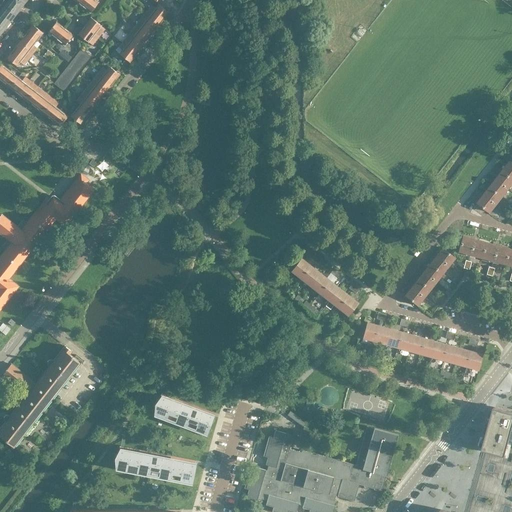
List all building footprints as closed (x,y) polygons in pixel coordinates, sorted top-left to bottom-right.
[(17,13),(23,5),(16,0),(10,0),(10,1),(9,0),(4,0),(3,2),(17,13)] [(90,12),(98,2),(95,0),(86,0),(82,6),(90,12)] [(17,13),(3,2),(0,5),(0,13),(10,21),(17,13)] [(162,21),(169,13),(158,5),(155,9),(152,6),(148,10),(162,21)] [(162,21),(148,10),(142,18),(156,29),(162,21)] [(10,21),(0,13),(0,26),(4,30),(10,21)] [(95,34),(101,26),(91,18),(85,26),(95,34)] [(156,29),(142,18),(135,27),(149,37),(156,29)] [(57,39),(65,29),(56,22),(48,32),(57,39)] [(37,41),(43,33),(33,25),(26,33),(37,41)] [(89,42),(95,34),(85,26),(79,34),(89,42)] [(149,37),(135,27),(129,35),(143,46),(149,37)] [(65,45),(72,36),(73,35),(65,29),(57,39),(65,45)] [(34,45),(37,41),(26,33),(20,42),(34,52),(37,48),(34,45)] [(143,46),(129,35),(123,43),(136,54),(143,46)] [(34,52),(20,42),(14,50),(27,61),(34,52)] [(136,54),(123,43),(119,47),(123,50),(120,54),(130,62),(136,54)] [(63,48),(59,53),(68,61),(72,56),(63,48)] [(27,61),(14,50),(7,58),(17,66),(20,62),(24,65),(27,61)] [(0,79),(2,82),(10,71),(2,65),(0,66),(0,79)] [(113,83),(120,75),(110,67),(107,71),(103,68),(99,72),(113,83)] [(10,88),(18,78),(10,71),(2,82),(10,88)] [(43,78),(36,73),(36,72),(34,75),(41,81),(43,78)] [(113,83),(99,72),(93,80),(107,91),(113,83)] [(19,94),(29,81),(25,77),(22,81),(18,78),(10,88),(19,94)] [(107,91),(93,80),(86,89),(100,99),(107,91)] [(27,101),(38,87),(29,81),(19,94),(27,101)] [(35,107),(46,93),(38,87),(27,101),(35,107)] [(100,99),(86,89),(80,97),(94,108),(100,99)] [(43,114),(54,100),(46,93),(35,107),(43,114)] [(94,108),(80,97),(77,101),(80,104),(77,108),(88,116),(94,108)] [(51,120),(59,110),(56,107),(58,103),(54,100),(43,114),(51,120)] [(81,124),(88,116),(77,108),(71,116),(81,124)] [(60,127),(68,117),(59,110),(51,120),(60,127)] [(511,165),(509,163),(503,171),(511,178),(511,165)] [(511,184),(511,178),(503,171),(497,179),(509,189),(511,184)] [(0,309),(19,286),(9,278),(56,219),(66,226),(95,189),(87,183),(89,180),(81,174),(57,204),(52,200),(51,201),(46,198),(25,225),(22,222),(18,227),(2,214),(1,215),(0,214),(0,233),(8,239),(4,244),(7,247),(0,256),(0,309)] [(509,189),(497,179),(490,187),(503,197),(509,189)] [(503,197),(490,187),(484,195),(497,204),(503,197)] [(497,204),(484,195),(478,203),(490,213),(497,204)] [(471,255),(475,239),(463,236),(459,251),(471,255)] [(482,258),(486,243),(475,239),(471,255),(482,258)] [(493,261),(498,246),(486,243),(482,258),(493,261)] [(505,264),(509,249),(498,246),(493,261),(505,264)] [(455,258),(452,256),(443,248),(436,256),(449,266),(455,258)] [(449,266),(436,256),(430,264),(442,274),(449,266)] [(301,279),(311,266),(301,259),(292,271),(301,279)] [(442,274),(430,264),(424,272),(436,282),(442,274)] [(311,286),(320,274),(311,266),(301,279),(311,286)] [(436,282),(424,272),(418,280),(430,289),(436,282)] [(320,293),(330,281),(320,274),(311,286),(320,293)] [(430,289),(418,280),(411,288),(424,297),(430,289)] [(329,301),(339,288),(330,281),(320,293),(329,301)] [(339,308),(349,296),(339,288),(329,301),(339,308)] [(424,297),(411,288),(405,296),(418,305),(424,297)] [(348,316),(358,303),(349,296),(339,308),(348,316)] [(375,341),(379,326),(367,323),(363,338),(375,341)] [(0,331),(7,336),(12,330),(4,324),(0,329),(0,331)] [(386,344),(391,329),(379,326),(375,341),(386,344)] [(398,347),(402,332),(391,329),(386,344),(398,347)] [(409,351),(413,335),(402,332),(398,347),(409,351)] [(421,354),(425,339),(413,335),(409,351),(421,354)] [(432,357),(436,342),(425,339),(421,354),(432,357)] [(444,360),(448,345),(436,342),(432,357),(444,360)] [(455,363),(459,348),(448,345),(444,360),(455,363)] [(65,346),(53,361),(53,360),(52,360),(51,360),(50,360),(49,360),(48,361),(48,362),(48,363),(48,364),(48,365),(49,365),(49,366),(36,383),(11,364),(5,372),(2,376),(27,395),(10,416),(9,416),(8,415),(7,415),(6,416),(5,416),(5,417),(4,418),(4,419),(5,420),(5,421),(6,421),(0,428),(0,440),(1,441),(3,438),(13,446),(51,398),(79,362),(69,354),(71,351),(65,346)] [(467,367),(471,351),(459,348),(455,363),(467,367)] [(478,370),(483,355),(471,351),(467,367),(478,370)] [(165,418),(172,400),(162,396),(155,414),(165,418)] [(176,422),(182,404),(172,400),(165,418),(176,422)] [(186,426),(193,408),(182,404),(176,422),(186,426)] [(511,433),(511,412),(494,407),(482,450),(506,456),(511,433)] [(196,430),(203,412),(193,408),(186,426),(196,430)] [(306,423),(290,411),(288,415),(303,427),(306,423)] [(207,434),(213,416),(203,412),(196,430),(207,434)] [(374,488),(374,490),(382,492),(386,476),(387,476),(398,435),(374,428),(367,426),(358,459),(352,457),(350,463),(302,450),(301,452),(290,449),(294,435),(276,430),(273,438),(269,436),(263,456),(268,458),(266,465),(268,466),(267,470),(255,467),(253,474),(249,473),(244,488),(249,490),(247,497),(262,501),(262,499),(267,500),(266,505),(273,507),(272,511),(273,511),(288,511),(291,511),(296,511),(299,504),(303,505),(302,507),(310,510),(309,511),(333,511),(337,501),(334,500),(336,496),(354,501),(359,484),(363,485),(366,489),(369,487),(374,488)] [(511,511),(511,433),(506,456),(482,450),(465,511),(511,511)] [(127,470),(131,451),(120,449),(117,468),(127,470)] [(138,472),(142,453),(131,451),(127,470),(138,472)] [(149,474),(152,456),(142,453),(138,472),(149,474)] [(159,476),(163,458),(152,456),(149,474),(159,476)] [(170,479),(174,460),(163,458),(159,476),(170,479)] [(181,481),(185,462),(174,460),(170,479),(181,481)] [(192,483),(195,464),(185,462),(181,481),(192,483)]
